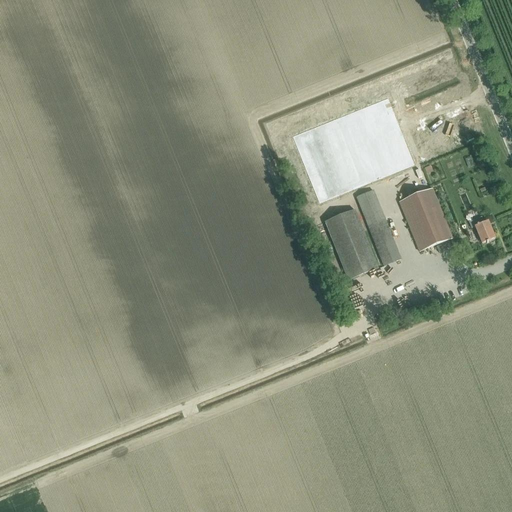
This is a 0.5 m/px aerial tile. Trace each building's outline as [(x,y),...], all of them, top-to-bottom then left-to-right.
[(387,100),(292,138),(318,204),(333,198),(341,217),(348,214),(341,195),(413,166),(387,100)] [(419,253),(452,239),(432,190),(399,204),(419,253)] [(384,267),(401,260),(373,192),(356,199),(384,267)] [(348,282),(378,270),(355,211),(324,223),(348,282)] [(482,244),(495,239),(488,222),(484,223),(481,218),(468,223),(471,229),(474,227),(482,244)] [(364,289),(359,291),(357,281),(344,284),(346,292),(353,290),(354,297),(351,297),(354,310),(367,307),(364,289)] [(370,308),(354,314),(356,321),(373,315),(370,308)]
